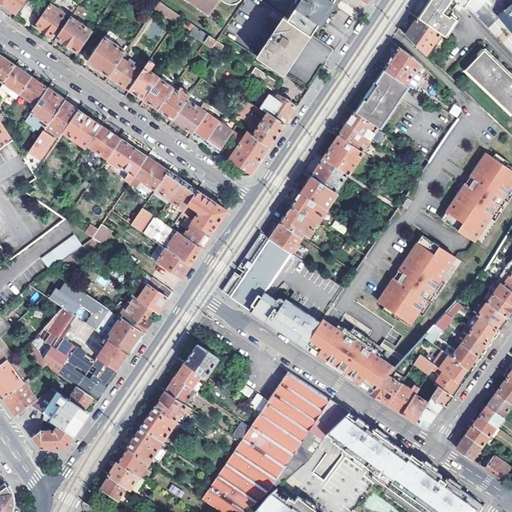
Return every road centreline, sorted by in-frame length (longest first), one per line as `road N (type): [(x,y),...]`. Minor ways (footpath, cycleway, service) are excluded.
road 1 (residential): [(251,199),(0,28)]
road 2 (tertiary): [(190,287),(434,448)]
road 3 (tertiary): [(190,287),(52,490)]
road 4 (tertiary): [(385,0),(251,199)]
road 5 (residential): [(434,448),(511,339)]
